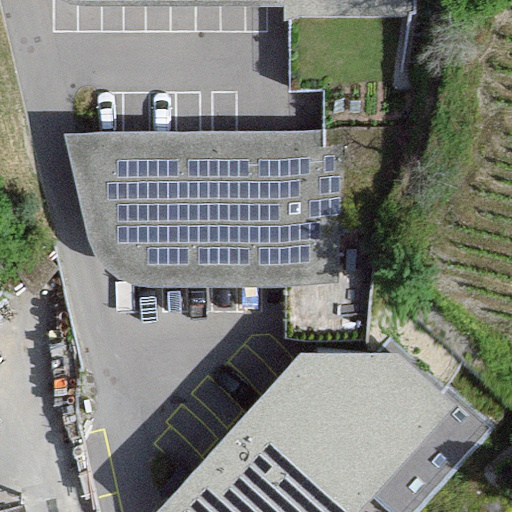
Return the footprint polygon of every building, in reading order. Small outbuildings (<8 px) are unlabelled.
[(354,0),(355,9),(419,10),(418,0),(354,0)] [(324,143),(324,126),(64,126),(87,227),(90,238),(99,250),(106,258),(116,266),(125,271),(138,274),(161,276),(340,274),(343,143),(324,143)] [(301,336),(154,499),(168,511),(344,511),(456,389),(398,336),(301,336)] [(35,511),(31,491),(0,498),(0,511),(35,511)] [(168,511),(154,499),(153,502),(154,511),(168,511)]
